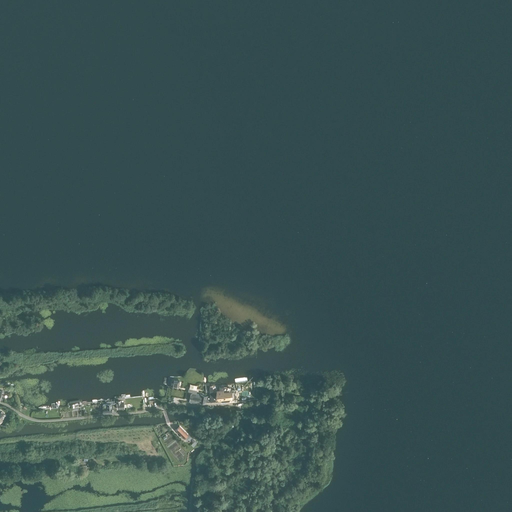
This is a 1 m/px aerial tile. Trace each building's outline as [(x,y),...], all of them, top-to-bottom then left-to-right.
[(209,386),(209,383),(203,383),(203,386),(206,386),(206,393),(210,393),(210,389),(217,388),(216,385),(209,386)] [(236,401),(236,399),(236,395),(231,396),(230,390),(226,390),(226,389),(226,388),(220,388),(220,387),(219,387),(220,390),(220,391),(217,391),(215,391),(215,395),(218,395),(218,400),(221,400),(222,401),(222,402),(230,401),(230,400),(236,399),(236,401)] [(206,403),(208,396),(196,394),(197,390),(188,389),(188,392),(188,394),(187,400),(191,401),(191,402),(194,402),(195,401),(206,403)] [(115,409),(115,408),(115,403),(114,401),(107,402),(107,404),(103,405),(104,413),(112,413),(112,410),(115,409)] [(4,418),(5,418),(4,413),(1,411),(0,410),(0,421),(2,421),(2,420),(10,421),(10,418),(4,418)] [(176,430),(181,435),(180,436),(181,436),(182,438),(183,438),(183,437),(187,441),(189,439),(190,440),(192,438),(179,426),(176,430)] [(172,438),(167,443),(171,448),(177,443),(172,438)]
